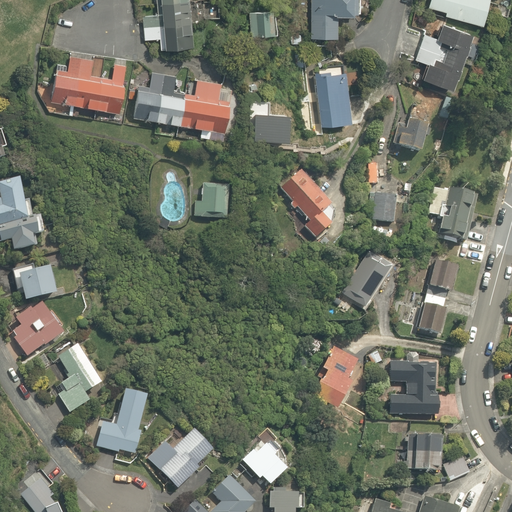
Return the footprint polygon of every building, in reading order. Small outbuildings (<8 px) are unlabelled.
[(190,0),(156,0),(158,15),(142,16),(144,45),(162,44),(163,54),(167,54),(167,55),(194,53),(190,0)] [(310,0),(310,43),(337,43),(337,20),(360,20),(360,0),(310,0)] [(432,0),(429,12),(448,16),(447,19),(488,29),(494,0),(432,0)] [(277,14),(247,13),(246,39),(276,40),(277,14)] [(475,39),(443,28),(439,41),(424,36),(415,61),(428,66),(422,84),(456,95),(475,39)] [(96,61),(70,56),(68,72),(57,70),(51,103),(122,115),(128,83),(124,82),(126,69),(117,67),(115,80),(93,76),(96,61)] [(177,77),(151,73),(148,89),(137,87),(132,122),(230,137),(230,132),(235,103),(220,100),(222,84),(196,80),(195,92),(176,89),(177,77)] [(352,129),(347,75),(314,78),(319,132),(352,129)] [(430,125),(414,121),(413,125),(399,121),(392,145),(421,153),(430,125)] [(242,133),(231,132),(230,144),(241,145),(242,133)] [(0,171),(8,169),(5,155),(13,153),(9,138),(0,139),(0,171)] [(326,207),(298,174),(278,191),(304,222),(299,227),(315,246),(331,232),(316,216),(326,207)] [(446,217),(442,233),(462,237),(462,236),(468,237),(478,195),(425,183),(420,208),(439,212),(438,216),(446,217)] [(230,187),(205,185),(204,205),(196,204),(195,221),(228,223),(230,187)] [(27,188),(2,191),(5,210),(0,210),(0,231),(2,247),(17,245),(18,254),(39,252),(37,236),(48,234),(46,225),(32,226),(27,188)] [(396,198),(371,197),(370,223),(394,225),(396,198)] [(398,271),(376,257),(359,282),(354,278),(347,288),(353,292),(347,302),(368,316),(398,271)] [(416,330),(443,338),(450,312),(444,310),(448,294),(453,295),(460,269),(434,262),(416,330)] [(38,264),(13,268),(18,294),(27,292),(29,307),(65,301),(60,275),(40,279),(38,264)] [(66,339),(47,308),(15,315),(25,331),(15,336),(30,361),(66,339)] [(309,395),(342,412),(356,386),(351,383),(362,363),(334,348),(309,395)] [(60,396),(74,417),(94,404),(90,398),(106,387),(80,349),(60,362),(74,382),(65,387),(68,391),(60,396)] [(440,365),(389,362),(387,386),(408,387),(407,400),(386,399),(385,415),(438,419),(439,400),(430,399),(431,381),(439,382),(440,365)] [(154,404),(130,396),(120,429),(105,424),(97,449),(120,456),(121,452),(141,458),(148,435),(144,434),(154,404)] [(444,439),(408,435),(405,467),(441,470),(444,439)] [(215,457),(198,436),(175,456),(164,443),(148,456),(179,494),(201,476),(197,472),(215,457)] [(295,473),(269,443),(246,464),(265,486),(269,482),(276,490),(295,473)] [(445,467),(451,481),(474,471),(468,458),(445,467)] [(65,511),(42,481),(19,497),(31,511),(65,511)] [(257,511),(261,508),(232,481),(217,498),(222,503),(213,511),(257,511)] [(365,511),(368,503),(345,497),(341,511),(365,511)] [(305,511),(306,500),(284,500),(283,511),(305,511)] [(390,511),(392,506),(373,501),(370,511),(461,511),(423,501),(419,511),(390,511)]
